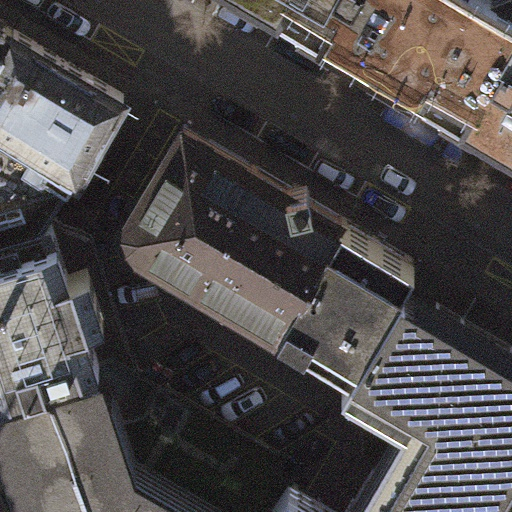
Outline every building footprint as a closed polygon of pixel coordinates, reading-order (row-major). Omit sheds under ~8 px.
[(269,0),(424,91),(476,0),(269,0)] [(511,0),(476,0),(424,91),(511,145),(511,0)] [(0,128),(69,169),(116,88),(4,22),(0,28),(0,128)] [(125,236),(184,270),(247,162),(179,121),(118,216),(125,236)] [(0,229),(47,214),(44,207),(69,169),(0,128),(0,229)] [(331,211),(247,162),(184,270),(269,321),(331,211)] [(408,257),(331,211),(269,321),(343,366),(396,277),(408,257)] [(0,389),(90,361),(76,315),(96,309),(79,258),(63,263),(47,214),(0,229),(0,389)] [(478,511),(511,455),(511,346),(410,285),(396,277),(343,366),(336,378),(349,386),(396,414),(341,507),(282,472),(258,511),(478,511)] [(204,511),(119,464),(90,361),(0,389),(0,425),(27,511),(204,511)]
